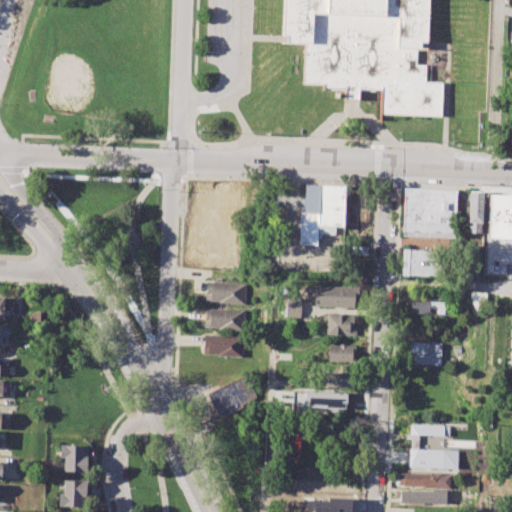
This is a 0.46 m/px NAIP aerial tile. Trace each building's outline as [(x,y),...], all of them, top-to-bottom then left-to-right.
[(282,43),(283,0),(429,0),(428,51),(417,51),(417,65),(426,65),(425,84),(445,85),(443,118),(381,116),(382,87),(359,86),(358,96),(348,96),(348,88),(303,86),(305,44),(282,43)] [(305,184),(345,186),(343,226),(334,226),(334,234),(317,233),(316,244),(298,243),(300,211),(303,212),(305,184)] [(404,187),(456,190),(454,238),(402,236),(404,187)] [(469,190),(483,191),(481,232),(467,232),(469,190)] [(487,239),(511,239),(511,194),(488,194),(487,239)] [(402,248),(445,250),(444,276),(401,274),(402,248)] [(206,281),(244,283),(243,303),(205,301),(206,281)] [(316,285),(354,287),(353,307),(315,306),(316,285)] [(286,298),(300,299),(299,317),(286,316),(286,298)] [(410,300),(444,302),(443,314),(409,312),(410,300)] [(205,308),(244,310),(243,329),(204,327),(205,308)] [(31,311),(39,311),(39,320),(31,320),(31,311)] [(326,314),(352,315),(352,326),(356,326),(355,335),(325,334),(326,314)] [(203,334),(241,336),(241,356),(202,354),(203,334)] [(406,341),(441,342),(440,364),(410,363),(411,352),(405,352),(406,341)] [(328,344),(354,345),(354,361),(328,361),(328,344)] [(326,371),(353,372),(353,389),(325,388),(326,371)] [(206,393),(242,375),(254,399),(224,415),(217,415),(206,393)] [(0,396),(8,396),(9,380),(0,379),(0,396)] [(345,392),(295,391),(295,402),(307,402),(306,408),(345,409),(345,392)] [(448,425),(409,424),(409,434),(448,435),(448,425)] [(60,444),(86,445),(86,472),(64,471),(65,457),(60,456),(60,444)] [(457,468),(457,450),(408,449),(408,467),(457,468)] [(395,473),(448,474),(448,487),(395,486),(395,473)] [(63,480),(86,480),(85,496),(81,496),(80,506),(58,505),(58,493),(63,493),(63,480)] [(399,490),(447,491),(446,504),(399,503),(399,490)]
